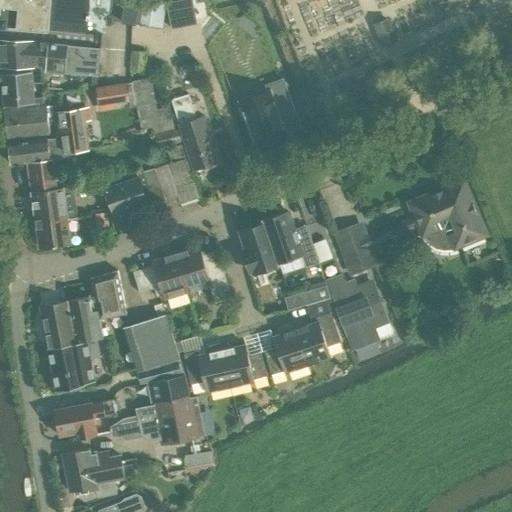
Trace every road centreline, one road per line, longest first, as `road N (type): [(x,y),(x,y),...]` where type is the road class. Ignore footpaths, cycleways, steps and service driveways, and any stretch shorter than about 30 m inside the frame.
road 1 (residential): [(12,279),(85,262),(511,86)]
road 2 (residential): [(42,511),(12,279)]
